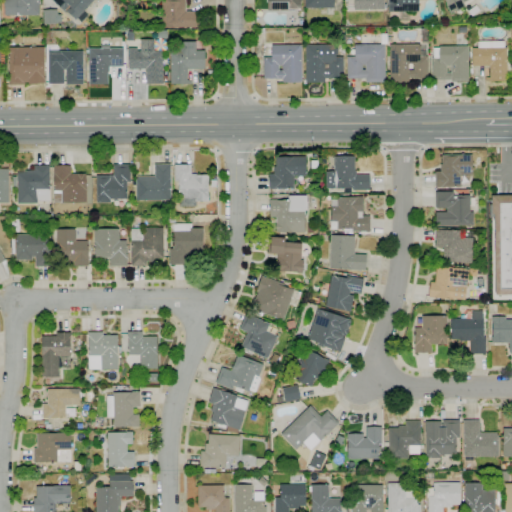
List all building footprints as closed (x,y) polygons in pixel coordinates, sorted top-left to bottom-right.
[(38,0),(38,15),(5,15),(4,0),(38,0)] [(81,23),(76,19),(75,20),(66,12),(65,13),(51,0),(93,0),(83,11),(88,15),(81,23)] [(200,28),(161,28),(161,0),(185,0),(185,11),(200,11),(200,28)] [(295,10),(268,11),(268,0),(301,0),(301,9),(295,9),(295,10)] [(333,0),(334,8),(305,8),(304,0),(333,0)] [(384,0),(384,10),(346,10),(346,0),(384,0)] [(419,0),(419,12),(388,12),(388,0),(419,0)] [(450,12),(448,8),(444,0),(468,0),(462,3),(464,6),(450,12)] [(43,24),(43,10),(57,10),(58,24),(43,24)] [(163,84),(146,84),(146,69),(128,70),(128,48),(137,48),(137,51),(141,51),(141,39),(154,39),(154,51),(163,51),(163,76),(168,76),(168,81),(163,81),(163,84)] [(497,82),(492,82),(492,81),(485,81),(485,77),(488,77),(488,73),(489,73),(489,66),(471,66),(471,48),(478,48),(478,41),(504,41),(504,48),(506,48),(506,81),(497,81),(497,82)] [(174,49),(179,49),(179,42),(196,42),(196,51),(205,51),(205,69),(187,69),(187,80),(191,80),(191,84),(170,84),(170,51),(172,51),(174,49)] [(385,82),(366,83),(366,79),(347,79),(347,57),(354,57),(354,45),(385,44),(385,82)] [(390,83),(389,45),(420,44),(420,46),(425,46),(425,51),(426,51),(426,56),(427,56),(428,78),(409,78),(409,82),(390,83)] [(301,82),(282,82),(282,79),(276,79),(276,78),(263,78),(263,57),(271,57),(271,45),(301,45),(301,82)] [(324,83),(305,83),(305,45),(335,45),(335,48),(337,48),(337,54),(335,54),(335,57),(343,57),(343,78),(324,78),(324,83)] [(468,82),(451,82),(451,80),(432,80),(432,58),(433,58),(433,48),(439,48),(439,46),(468,46),(468,82)] [(24,85),(9,85),(9,48),(44,47),(44,83),(37,83),(37,85),(28,85),(28,82),(24,82),(24,85)] [(108,84),(89,84),(88,49),(123,48),(123,66),(109,67),(109,72),(107,72),(108,84)] [(83,85),(66,85),(66,70),(63,70),(63,84),(48,84),(48,52),(82,51),(83,85)] [(460,187),(435,187),(435,172),(440,172),(440,164),(442,164),(442,155),(472,155),(472,174),(460,175),(460,187)] [(276,189),(269,189),(269,174),(274,174),(274,167),(275,167),(275,157),(292,157),(292,156),(306,156),(306,177),(294,177),(294,189),(276,189)] [(344,193),(344,188),(326,188),(326,171),(334,171),(334,157),(355,156),(355,171),(356,171),(356,175),(369,175),(370,190),(352,191),(352,188),(351,188),(351,193),(344,193)] [(97,203),(96,176),(113,175),(113,165),(130,164),(130,182),(126,182),(127,199),(110,199),(110,203),(97,203)] [(171,200),(136,200),(136,179),(137,179),(137,177),(154,176),(154,164),(170,164),(171,200)] [(37,203),(17,204),(17,172),(18,172),(18,170),(34,170),(34,165),(49,165),(49,191),(49,201),(37,201),(37,203)] [(179,206),(179,198),(179,184),(178,184),(178,181),(174,181),(174,165),(191,165),(191,174),(196,174),(196,175),(208,175),(208,181),(208,195),(208,201),(196,201),(196,206),(179,206)] [(86,202),(54,203),(53,191),(54,191),(54,174),(53,174),(53,166),(70,166),(71,174),(85,174),(85,188),(86,188),(86,202)] [(0,203),(0,169),(8,169),(9,203),(0,203)] [(473,225),(435,226),(435,212),(446,212),(446,208),(435,208),(435,192),(453,192),(453,195),(469,195),(469,212),(473,212),(473,225)] [(352,233),(344,233),(344,229),(337,229),(337,221),(332,221),(331,207),(330,195),(338,195),(338,197),(342,197),(342,194),(346,194),(346,197),(356,197),(363,197),(363,212),(362,212),(362,216),(369,216),(370,231),(352,232),(352,233)] [(511,294),(496,295),(494,214),(491,214),(491,196),(511,195),(511,294)] [(304,232),(276,232),(276,217),(270,217),(269,200),(277,200),(288,200),(288,196),(306,196),(306,210),(304,210),(304,232)] [(167,223),(167,215),(180,215),(180,222),(167,223)] [(186,265),(170,265),(169,249),(173,248),(173,246),(174,246),(173,232),(173,224),(191,224),(191,229),(203,228),(203,234),(203,248),(203,255),(186,255),(186,265)] [(146,266),(131,266),(131,229),(143,229),(143,228),(163,228),(163,259),(154,259),(154,262),(146,262),(146,266)] [(88,266),(73,266),(73,262),(56,262),(56,229),(75,229),(76,241),(88,241),(88,258),(88,266)] [(127,266),(110,266),(110,258),(95,258),(94,229),(119,229),(119,241),(126,241),(126,257),(127,257),(127,266)] [(472,263),(458,262),(443,262),(443,247),(435,247),(436,230),(460,230),(460,231),(472,231),(472,239),(472,263)] [(35,267),(35,256),(32,256),(32,260),(16,260),(15,251),(16,251),(16,243),(17,243),(17,234),(47,234),(48,249),(50,249),(50,267),(35,267)] [(365,271),(349,270),(349,269),(329,268),(331,235),(355,236),(354,254),(366,255),(365,271)] [(302,273),(276,271),(277,254),(269,254),(268,253),(269,237),(285,238),(285,242),(301,244),(300,260),(303,260),(302,273)] [(453,300),(429,297),(431,282),(434,282),(436,266),(454,269),(454,268),(469,270),(467,288),(465,288),(464,299),(453,298),(453,300)] [(486,275),(476,274),(477,267),(486,268),(486,275)] [(283,320),(250,309),(253,298),(255,299),(256,295),(257,295),(258,291),(256,290),(261,276),(284,284),(283,286),(294,290),(283,320)] [(350,311),(325,307),(331,276),(346,278),(346,276),(363,279),(361,294),(350,292),(349,295),(353,296),(350,311)] [(317,342),(307,339),(317,309),(347,319),(348,318),(351,319),(350,321),(351,322),(349,327),(348,327),(348,329),(345,336),(343,336),(342,337),(344,338),(340,352),(323,346),(322,347),(318,346),(317,342)] [(485,354),(470,354),(470,341),(459,341),(459,340),(451,340),(451,319),(470,319),(470,312),(482,312),(482,318),(483,318),(483,337),(485,337),(485,354)] [(267,359),(248,350),(247,354),(242,351),(243,348),(241,347),(247,332),(239,329),(246,313),(269,324),(266,331),(277,336),(267,359)] [(421,328),(421,316),(446,316),(447,330),(446,330),(446,344),(444,344),(444,345),(438,345),(438,344),(431,344),(431,353),(414,353),(414,344),(415,344),(414,328),(421,328)] [(511,353),(509,353),(509,343),(492,343),(492,323),(491,323),(491,317),(505,316),(505,319),(511,319),(511,353)] [(118,369),(88,369),(88,355),(88,350),(88,336),(88,332),(103,332),(103,335),(117,335),(118,369)] [(157,369),(140,369),(140,355),(128,355),(128,338),(127,338),(127,332),(142,332),(142,337),(157,336),(157,369)] [(42,377),(41,357),(41,336),(56,336),(56,333),(71,333),(71,337),(70,337),(70,356),(70,368),(58,368),(58,377),(42,377)] [(311,387),(292,377),(298,365),(294,363),(298,355),(303,358),(307,350),(323,359),(324,358),(329,361),(321,376),(320,375),(317,379),(315,378),(311,387)] [(334,362),(324,356),(326,352),(336,357),(334,362)] [(249,392),(233,386),(232,390),(215,383),(221,367),(230,371),(232,366),(233,366),(237,355),(263,365),(258,377),(255,376),(249,392)] [(144,382),(144,374),(157,373),(157,382),(144,382)] [(285,402),(282,388),(297,385),(300,399),(285,402)] [(225,432),(227,426),(210,421),(213,412),(210,411),(212,404),(208,403),(213,388),(220,390),(220,389),(225,391),(225,392),(237,396),(237,398),(248,401),(244,411),(245,411),(239,430),(238,430),(237,434),(225,432)] [(48,419),(42,419),(42,404),(47,404),(47,390),(65,390),(65,389),(79,389),(79,406),(65,406),(65,418),(48,418),(48,419)] [(131,392),(140,392),(140,407),(133,407),(133,415),(138,415),(138,427),(131,427),(113,427),(113,417),(107,417),(106,396),(113,396),(113,393),(131,392)] [(310,450),(303,443),(296,450),(280,434),(310,406),(320,417),(326,411),(339,423),(320,441),(310,450)] [(388,459),(388,428),(398,428),(398,426),(405,425),(405,421),(420,420),(420,446),(419,446),(419,454),(409,454),(409,452),(408,452),(408,458),(388,459)] [(425,459),(425,422),(441,421),(441,424),(442,424),(442,420),(459,420),(460,438),(456,438),(456,455),(440,455),(440,458),(425,459)] [(473,461),(464,461),(464,457),(463,457),(463,420),(479,420),(479,433),(496,432),(496,435),(498,435),(498,457),(473,457),(473,461)] [(378,459),(347,459),(347,434),(363,434),(363,438),(366,438),(366,427),(381,427),(381,444),(378,444),(378,459)] [(511,457),(503,457),(502,428),(511,428),(511,457)] [(107,467),(107,433),(132,432),(132,444),(127,444),(127,452),(134,452),(134,467),(107,467)] [(37,463),(33,463),(33,448),(36,448),(36,433),(70,433),(70,450),(70,462),(37,462),(37,463)] [(225,468),(206,467),(200,467),(200,451),(205,451),(205,444),(208,444),(208,435),(239,436),(238,456),(225,455),(225,468)] [(312,472),(306,469),(308,465),(309,466),(315,451),(325,456),(319,470),(314,468),(312,472)] [(96,511),(96,488),(109,488),(109,483),(108,483),(108,474),(129,474),(129,481),(133,481),(133,496),(121,496),(121,505),(118,505),(118,511),(96,511)] [(442,511),(427,511),(427,496),(433,496),(433,483),(459,482),(460,505),(451,505),(451,507),(442,508),(442,511)] [(420,511),(387,511),(387,483),(405,483),(405,490),(415,490),(416,498),(417,498),(417,505),(420,505),(420,511)] [(464,511),(464,483),(482,483),(482,490),(494,490),(494,511),(464,511)] [(511,511),(503,511),(503,484),(511,483),(511,511)] [(288,511),(275,511),(275,498),(280,498),(280,484),(305,484),(305,493),(308,493),(308,498),(305,498),(305,506),(298,506),(298,509),(288,509),(288,511)] [(266,511),(234,511),(234,485),(251,485),(251,500),(254,500),(254,492),(264,492),(264,502),(264,507),(266,507),(266,511)] [(310,511),(310,485),(328,485),(328,498),(340,498),(340,511),(310,511)] [(366,511),(351,511),(351,499),(356,499),(356,485),(382,485),(382,511),(371,511),(371,510),(366,510),(366,511)] [(33,511),(33,508),(33,498),(36,498),(36,487),(53,487),(53,486),(70,486),(70,504),(55,504),(55,511),(33,511)] [(229,511),(214,511),(214,510),(205,510),(205,507),(198,507),(197,486),(224,486),(224,498),(229,498),(229,511)]
